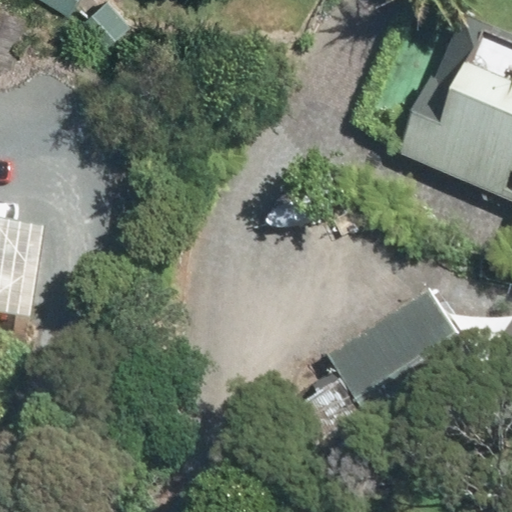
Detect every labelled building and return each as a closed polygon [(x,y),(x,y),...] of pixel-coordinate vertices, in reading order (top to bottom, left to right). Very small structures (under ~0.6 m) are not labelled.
[(66,0),(28,0),(57,16),(66,0)] [(120,24),(101,3),(75,25),(95,47),(120,24)] [(511,34),(452,10),(395,150),(511,197),(511,217),(503,240),(511,243),(511,34)] [(0,313),(25,316),(36,229),(0,224),(0,313)] [(469,376),(417,298),(322,361),(333,378),(275,417),(305,462),(351,431),(362,447),(469,376)]
